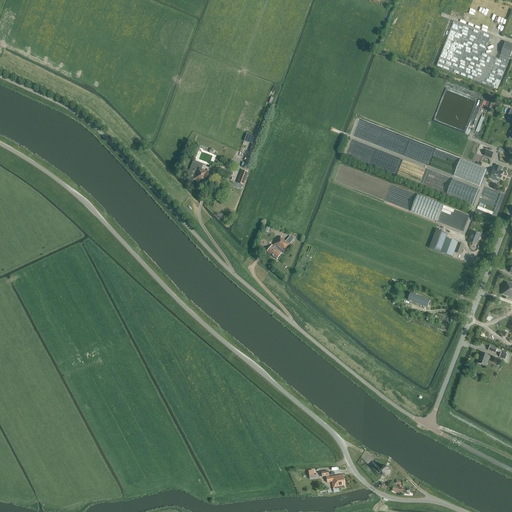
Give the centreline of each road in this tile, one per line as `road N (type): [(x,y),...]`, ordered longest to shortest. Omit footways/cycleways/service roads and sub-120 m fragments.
road 1 (tertiary): [(463,511),(370,487),(335,433),(190,309),(90,205),(0,143)]
road 2 (unclassified): [(427,426),(233,274),(93,126),(0,76)]
road 3 (unclassified): [(427,426),(511,206)]
